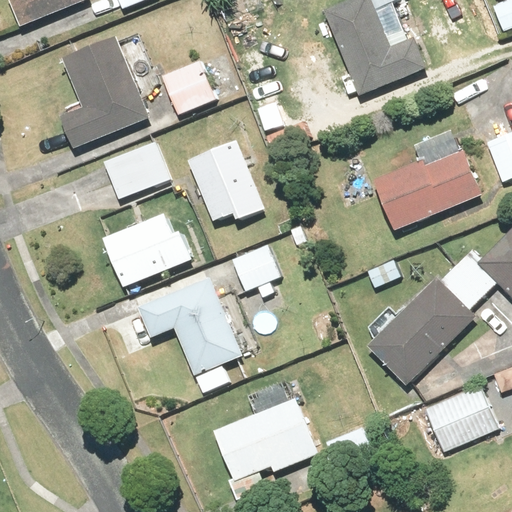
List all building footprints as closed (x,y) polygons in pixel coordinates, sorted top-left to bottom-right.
[(89,2),(87,0),(3,0),(16,31),(89,2)] [(121,0),(127,14),(161,0),(121,0)] [(371,0),(359,0),(323,16),(360,101),(431,71),(417,39),(393,49),(371,0)] [(511,2),(496,9),(506,35),(511,32),(511,2)] [(148,121),(115,40),(59,62),(80,112),(58,121),(71,152),(148,121)] [(208,59),(165,76),(183,120),(226,103),(208,59)] [(315,100),(265,118),(277,150),(327,132),(315,100)] [(511,137),(490,147),(507,188),(511,186),(511,137)] [(160,143),(108,164),(123,203),(176,182),(160,143)] [(236,146),(188,166),(214,226),(231,219),(234,227),(266,213),(236,146)] [(425,162),(372,185),(394,235),(480,198),(462,155),(427,169),(425,162)] [(164,219),(101,244),(120,292),(190,264),(179,237),(172,239),(164,219)] [(511,230),(477,266),(511,301),(511,230)] [(274,246),(237,261),(250,295),(288,280),(274,246)] [(407,390),(477,321),(436,280),(366,350),(407,390)] [(242,360),(208,281),(134,312),(148,344),(173,334),(192,380),(242,360)] [(485,387),(429,411),(448,456),(504,432),(485,387)] [(273,476),(316,458),(293,403),(211,437),(232,486),(271,470),(273,476)] [(368,429),(330,444),(339,468),(377,453),(368,429)]
